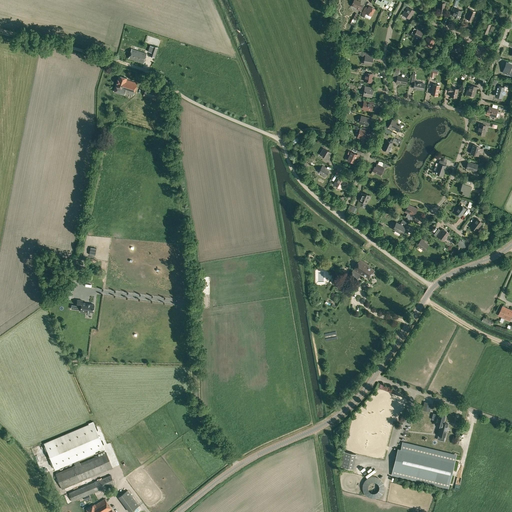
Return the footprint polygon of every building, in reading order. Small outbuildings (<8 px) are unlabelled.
[(360,11),(362,6),(359,5),(361,2),(357,0),(356,2),(354,1),(351,6),(357,8),(357,9),(360,11)] [(361,16),(364,18),(366,12),(372,15),(375,9),(369,6),(367,9),(365,7),(361,16)] [(459,19),(461,11),(457,10),(457,8),(454,7),(451,15),(454,16),(454,17),(459,19)] [(402,15),(406,17),(409,19),(414,11),(410,8),(410,9),(407,8),(402,15)] [(472,21),(476,13),(470,10),(466,19),(472,21)] [(489,29),(491,25),(485,23),(481,32),(487,34),(489,32),(492,33),(494,27),(491,26),(490,30),(489,29)] [(420,38),(423,32),(417,29),(417,30),(414,28),(411,34),(414,35),(420,38)] [(427,36),(424,43),(431,47),(435,40),(427,36)] [(460,53),(462,47),(456,44),(454,47),(451,46),(450,51),(452,52),(453,50),(460,53)] [(154,57),(158,47),(153,46),(149,56),(154,57)] [(484,52),(485,50),(481,47),(479,50),(476,49),(473,55),(480,58),(483,52),(484,52)] [(143,63),(146,54),(132,49),(129,58),(143,63)] [(372,66),(373,57),(365,55),(363,64),(372,66)] [(511,75),(511,71),(511,66),(510,66),(511,63),(505,62),(502,71),(506,72),(506,74),(511,75)] [(398,73),(399,69),(396,68),(395,72),(394,72),(393,77),(396,78),(396,83),(406,85),(408,78),(398,76),(398,73)] [(372,83),(373,73),(365,72),(363,81),(372,83)] [(133,95),(137,83),(126,79),(127,78),(119,76),(114,91),(124,94),(125,92),(133,95)] [(423,91),(425,83),(414,81),(413,89),(423,91)] [(438,96),(440,85),(432,84),(430,94),(438,96)] [(479,87),(471,85),(471,86),(468,85),(466,94),(474,97),(477,87),(478,88),(479,87)] [(160,101),(163,91),(146,86),(143,96),(160,101)] [(372,97),(373,87),(364,86),(363,96),(372,97)] [(505,87),(498,86),(495,97),(502,99),(503,95),(505,96),(506,92),(504,91),(505,87)] [(457,98),(459,89),(449,87),(448,92),(450,92),(449,94),(449,96),(457,98)] [(372,111),(373,105),(372,105),(372,102),(363,100),(362,109),(372,111)] [(496,117),(498,109),(497,109),(492,107),(489,106),(488,110),(487,109),(485,115),(496,117)] [(368,126),(369,121),(368,121),(369,118),(361,115),(358,123),(368,126)] [(398,120),(394,118),(393,119),(392,119),(388,127),(398,132),(402,124),(397,122),(398,120)] [(485,136),(486,129),(485,129),(486,125),(478,123),(477,130),(478,130),(477,134),(485,136)] [(364,140),(367,131),(362,129),(363,128),(354,126),(353,128),(359,130),(357,138),(364,140)] [(388,131),(386,130),(387,128),(385,126),(382,131),(387,134),(388,133),(391,135),(392,132),(389,130),(388,131)] [(395,142),(396,139),(392,137),(390,141),(386,139),(382,149),(388,152),(393,143),(392,142),(393,141),(395,142)] [(478,156),(480,148),(476,147),(476,146),(473,145),(470,154),(478,156)] [(327,159),(331,152),(323,148),(319,154),(327,159)] [(353,163),(357,154),(351,151),(349,150),(347,154),(349,155),(347,160),(353,163)] [(446,162),(447,158),(443,157),(442,161),(439,160),(438,163),(436,166),(435,167),(434,168),(434,170),(435,172),(434,173),(443,176),(446,165),(445,165),(446,162)] [(476,172),(478,164),(468,161),(465,169),(476,172)] [(390,166),(384,163),(382,166),(376,163),(375,166),(374,166),(372,171),(381,175),(384,167),(384,166),(385,167),(386,165),(390,167),(390,166)] [(325,178),(329,171),(325,168),(326,167),(322,165),(318,172),(321,174),(321,175),(325,178)] [(341,189),(345,182),(337,177),(333,184),(341,189)] [(473,187),(462,184),(460,189),(471,193),(473,187)] [(364,194),(362,193),(358,200),(366,204),(370,195),(365,193),(364,194)] [(404,212),(412,216),(414,213),(415,214),(418,207),(417,207),(416,208),(408,204),(404,212)] [(460,217),(466,209),(460,204),(454,213),(460,217)] [(354,213),(357,208),(350,205),(349,209),(352,210),(351,212),(354,213)] [(476,231),(483,223),(477,218),(470,226),(476,231)] [(402,234),(406,227),(396,222),(392,229),(402,234)] [(445,232),(442,229),(437,236),(443,240),(449,233),(446,231),(445,232)] [(424,251),(429,244),(421,239),(416,245),(424,251)] [(463,249),(467,245),(460,240),(457,244),(463,249)] [(369,279),(374,270),(368,266),(368,265),(360,260),(348,277),(355,282),(360,274),(362,275),(362,274),(369,279)] [(84,286),(88,281),(82,277),(79,282),(84,286)] [(345,292),(347,288),(337,281),(335,285),(345,292)] [(80,310),(80,312),(86,313),(86,311),(89,312),(93,312),(94,304),(83,303),(83,300),(77,299),(76,305),(72,305),(71,309),(80,310)] [(510,320),(511,315),(511,310),(503,306),(498,315),(510,320)] [(490,326),(492,322),(493,321),(484,317),(482,321),(490,326)] [(445,416),(438,414),(436,420),(435,425),(440,426),(438,435),(445,437),(448,424),(444,422),(445,416)] [(78,464),(76,460),(104,449),(93,422),(44,442),(55,469),(73,462),(75,465),(55,473),(62,490),(113,468),(106,452),(78,464)] [(403,441),(401,450),(398,449),(392,475),(436,486),(448,489),(456,454),(445,452),(403,441)] [(44,446),(39,448),(45,461),(50,458),(44,446)] [(353,465),(356,451),(345,449),(342,463),(353,465)] [(72,502),(114,483),(111,475),(68,493),(72,502)] [(129,511),(130,511),(139,505),(128,490),(118,497),(129,511)] [(112,511),(105,498),(87,509),(88,511),(112,511)]
